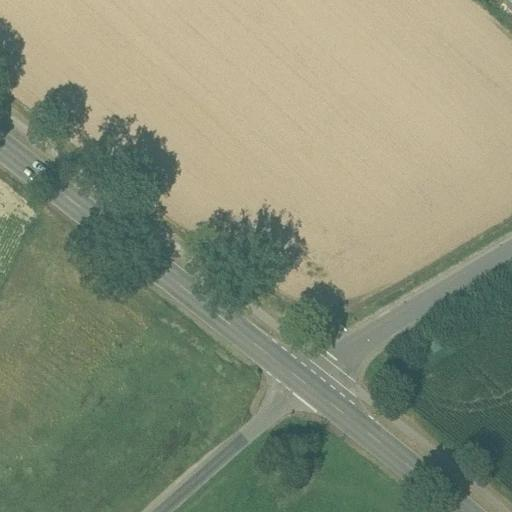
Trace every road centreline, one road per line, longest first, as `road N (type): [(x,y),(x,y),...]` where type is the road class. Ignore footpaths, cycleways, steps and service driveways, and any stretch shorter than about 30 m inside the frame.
road 1 (secondary): [(304,383),(0,145)]
road 2 (residential): [(511,254),(304,383)]
road 3 (secondary): [(462,511),(304,383)]
road 4 (unclassified): [(304,383),(155,511)]
